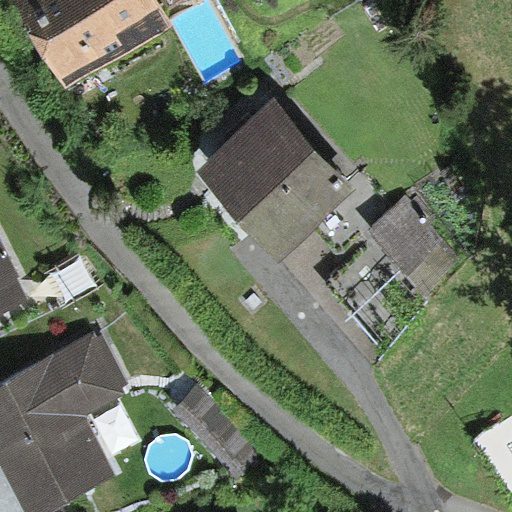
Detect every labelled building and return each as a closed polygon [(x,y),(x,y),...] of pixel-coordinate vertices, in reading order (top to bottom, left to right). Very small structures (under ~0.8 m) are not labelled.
[(19,0),(64,80),(120,49),(112,35),(160,8),(154,0),(19,0)] [(280,98),(206,162),(283,250),(344,197),(329,180),(342,169),(280,98)] [(375,230),(409,273),(443,246),(410,203),(375,230)] [(0,312),(33,296),(0,228),(0,312)] [(105,332),(0,381),(0,446),(1,446),(32,511),(116,472),(87,411),(132,390),(105,332)]
